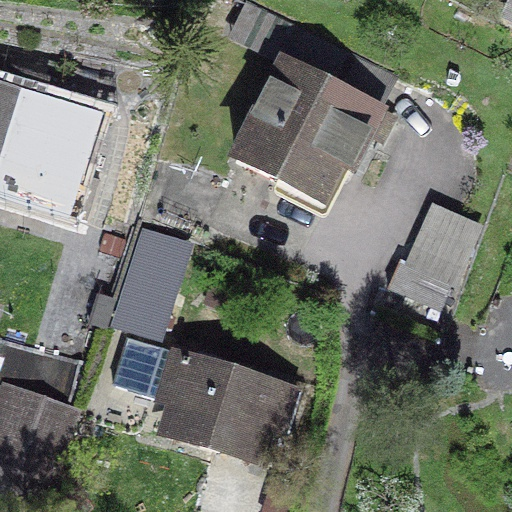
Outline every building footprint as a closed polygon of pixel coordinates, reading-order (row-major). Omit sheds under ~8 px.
[(302,30),(235,161),(318,205),(339,167),(348,171),(366,136),(380,143),(393,117),(378,110),(395,77),(302,30)] [(0,196),(87,222),(112,125),(39,103),(43,87),(6,76),(2,91),(0,90),(0,196)] [(166,315),(186,252),(146,239),(126,302),(166,315)] [(387,289),(439,311),(451,284),(400,262),(387,289)] [(126,302),(119,323),(159,336),(166,315),(126,302)] [(126,338),(112,386),(175,406),(166,436),(252,463),(262,430),(277,435),(290,391),(126,338)] [(0,345),(0,391),(9,395),(0,420),(0,459),(52,478),(73,415),(66,413),(79,366),(0,345)]
